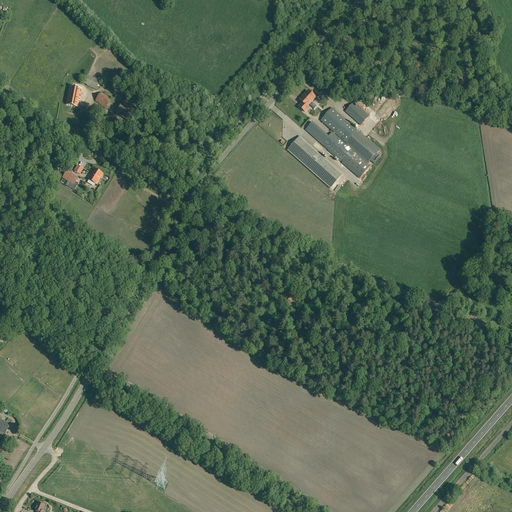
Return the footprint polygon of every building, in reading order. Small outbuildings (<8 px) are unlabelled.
[(87,86),(91,88),(95,79),(87,75),(86,78),(89,79),(87,85),(87,86)] [(100,81),(95,79),(91,88),(96,90),(100,81)] [(78,107),(82,89),(69,87),(66,105),(78,107)] [(307,107),(315,97),(308,91),(300,100),(302,103),(299,107),(305,112),(309,108),(307,107)] [(112,100),(101,92),(95,101),(106,109),(112,100)] [(129,122),(138,110),(125,101),(117,113),(129,122)] [(354,104),(346,112),(361,125),(369,117),(354,104)] [(332,108),(321,121),(346,143),(369,163),(371,161),(374,164),(380,157),(377,154),(380,150),(373,144),(367,139),(366,138),(357,130),(332,108)] [(312,122),(305,130),(309,134),(341,161),(360,178),(370,166),(351,149),(332,133),(329,137),(316,126),(312,122)] [(343,174),(300,136),(287,151),(330,189),(343,174)] [(60,157),(56,164),(61,167),(64,160),(60,157)] [(78,165),(76,167),(74,171),(80,175),(84,169),(78,165)] [(97,185),(103,174),(94,169),(88,179),(97,185)] [(79,178),(67,171),(62,178),(74,186),(79,178)] [(0,418),(0,438),(3,433),(6,434),(10,424),(0,418)] [(44,511),(45,511),(43,511),(45,507),(46,507),(47,505),(47,504),(44,503),(43,503),(43,504),(41,503),(40,503),(39,502),(38,503),(37,506),(35,511),(36,511),(44,511)]
